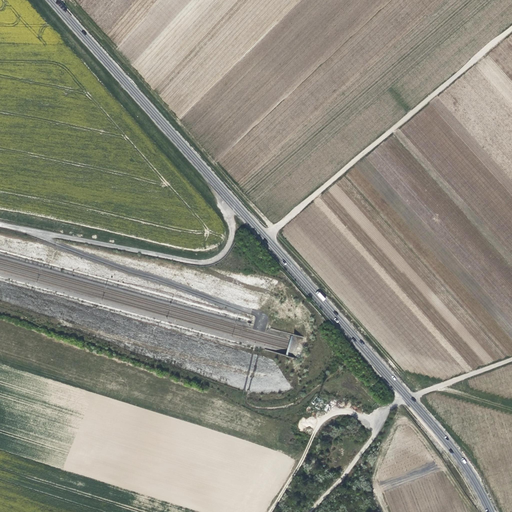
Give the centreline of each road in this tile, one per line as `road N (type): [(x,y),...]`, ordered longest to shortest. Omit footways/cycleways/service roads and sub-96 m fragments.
road 1 (secondary): [(228,196),(449,444),(490,511)]
road 2 (track): [(511,30),(265,237)]
road 3 (unclassified): [(228,196),(231,238),(206,262),(0,225)]
road 4 (secondary): [(51,0),(228,196)]
road 5 (track): [(511,359),(406,395),(309,511)]
road 6 (track): [(386,511),(375,467),(401,419),(474,511)]
road 7 (track): [(271,511),(331,415),(354,414),(378,428)]
